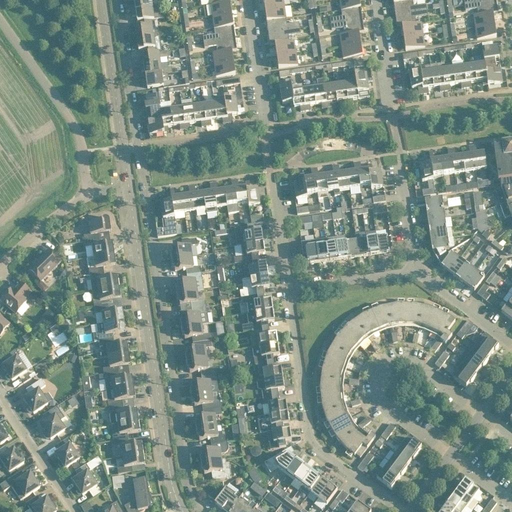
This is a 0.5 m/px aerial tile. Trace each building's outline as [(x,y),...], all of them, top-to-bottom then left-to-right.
[(162,4),(161,0),(144,0),(134,1),(135,7),(130,8),(131,13),(152,10),(152,5),(162,4)] [(284,8),(283,0),(263,0),(265,11),(284,8)] [(361,9),(359,0),(339,0),(341,12),(361,9)] [(414,8),(413,2),(394,4),(395,16),(427,12),(426,6),(414,8)] [(498,14),(496,2),(465,6),(465,12),(478,10),(478,16),(474,17),(493,15),(498,14)] [(232,15),(230,3),(211,6),(212,18),(232,15)] [(286,20),(284,8),(265,11),(267,23),(286,20)] [(362,21),(361,9),(341,12),(342,18),(330,20),(331,25),(362,21)] [(153,16),(152,10),(131,13),(132,18),(137,17),(138,23),(139,23),(151,22),(164,20),(163,14),(153,16)] [(428,17),(427,12),(395,16),(397,28),(402,28),(416,26),(416,25),(415,19),(428,17)] [(234,27),(232,15),(212,18),(214,30),(234,27)] [(495,26),(493,15),(474,17),(475,29),(495,26)] [(287,26),(286,20),(267,23),(268,34),(300,29),(299,24),(287,26)] [(364,33),(362,21),(331,25),(331,31),(344,29),(344,36),(359,33),(359,34),(364,33)] [(153,33),(151,22),(139,23),(140,29),(135,30),(137,40),(159,37),(159,32),(153,33)] [(423,36),(421,24),(416,25),(416,26),(402,28),(404,39),(423,36)] [(496,38),(495,26),(475,29),(477,41),(496,38)] [(235,39),(234,27),(214,30),(215,36),(203,38),(204,43),(235,39)] [(301,35),(300,29),(268,34),(270,47),(275,46),(289,43),(289,37),(301,35)] [(361,45),(359,34),(359,33),(344,36),(340,36),(341,48),(361,45)] [(425,49),(423,36),(404,39),(405,51),(425,49)] [(162,54),(159,37),(137,40),(139,51),(143,51),(144,56),(162,54)] [(237,51),(235,39),(204,43),(204,49),(217,48),(218,54),(232,52),(237,51)] [(294,43),(289,43),(275,46),(277,57),(296,55),(294,43)] [(363,58),(361,45),(341,48),(343,60),(363,58)] [(497,47),(482,49),(484,65),(485,68),(500,65),(497,47)] [(234,64),(232,52),(218,54),(213,54),(214,66),(234,64)] [(162,54),(144,56),(142,57),(143,63),(139,63),(139,68),(160,65),(160,60),(170,59),(169,53),(162,54)] [(419,60),(418,54),(402,56),(403,62),(419,60)] [(298,67),(296,55),(277,57),(278,70),(298,67)] [(236,76),(234,64),(214,66),(216,79),(236,76)] [(161,71),(160,65),(139,68),(140,73),(145,73),(146,79),(168,76),(172,75),(172,69),(161,71)] [(445,92),(442,71),(441,65),(430,67),(434,89),(439,88),(440,93),(445,92)] [(487,86),(485,68),(484,65),(474,66),(477,83),(482,82),(483,87),(487,86)] [(502,84),(500,65),(485,68),(487,86),(502,84)] [(420,74),(421,74),(420,66),(414,67),(415,73),(409,74),(412,90),(418,90),(419,96),(424,95),(420,74)] [(477,83),(474,66),(463,68),(466,89),(471,88),(471,84),(477,83)] [(434,89),(430,67),(424,68),(425,74),(421,74),(420,74),(424,95),(429,95),(428,90),(434,89)] [(466,89),(463,68),(453,70),(455,86),(461,85),(461,90),(466,89)] [(455,86),(453,70),(442,71),(445,92),(450,92),(449,87),(455,86)] [(360,71),(354,71),(355,77),(359,100),(369,98),(366,76),(360,77),(360,71)] [(189,86),(187,73),(181,74),(182,81),(185,81),(185,86),(189,86)] [(169,80),(168,76),(146,79),(147,89),(164,87),(163,81),(169,80)] [(355,77),(345,79),(346,85),(349,106),(354,105),(353,101),(359,100),(355,77)] [(240,79),(222,82),(223,88),(240,85),(240,79)] [(294,103),(291,87),(290,81),(285,81),(286,87),(280,88),(283,105),(293,103),(294,103)] [(327,109),(324,88),(323,81),(317,81),(318,89),(314,90),(316,106),(321,105),(322,110),(327,109)] [(306,112),(303,91),(302,85),(291,87),(294,103),(293,103),(294,109),(300,108),(301,113),(306,112)] [(349,106),(346,85),(335,87),(337,103),(343,102),(343,107),(349,106)] [(337,103),(335,87),(324,88),(327,109),(332,108),(332,104),(337,103)] [(316,106),(314,90),(303,91),(306,112),(311,111),(310,107),(316,106)] [(229,95),(224,95),(223,95),(225,103),(228,124),(233,124),(232,117),(238,116),(236,100),(230,101),(229,95)] [(161,115),(161,113),(159,97),(144,99),(147,117),(161,115)] [(225,103),(214,105),(217,122),(222,121),(223,125),(228,124),(225,103)] [(217,122),(214,105),(204,106),(207,127),(212,127),(211,122),(217,122)] [(207,127),(204,106),(193,108),(195,125),(201,124),(202,128),(207,127)] [(195,125),(193,108),(182,110),(185,131),(190,130),(190,125),(195,125)] [(185,131),(182,110),(172,111),(174,128),(180,127),(180,131),(185,131)] [(174,128),(172,111),(161,113),(161,115),(164,134),(169,133),(168,129),(174,128)] [(164,134),(161,115),(147,117),(149,136),(164,134)] [(511,143),(502,144),(502,148),(494,150),(496,167),(505,166),(504,163),(511,161),(511,143)] [(476,172),(472,147),(469,148),(470,156),(463,157),(465,173),(476,172)] [(487,170),(484,154),(476,155),(475,147),(472,147),(476,172),(487,170)] [(465,173),(463,157),(455,158),(454,150),(451,151),(454,175),(465,173)] [(454,175),(451,151),(447,151),(449,159),(441,160),(443,176),(454,175)] [(443,176),(441,160),(434,161),(432,153),(429,154),(433,178),(443,176)] [(433,178),(429,154),(429,158),(426,158),(427,166),(420,167),(422,183),(428,182),(429,191),(422,192),(423,198),(435,196),(433,178)] [(511,179),(511,161),(504,163),(505,166),(496,167),(498,182),(511,179)] [(355,172),(347,173),(350,190),(351,197),(361,195),(360,188),(357,164),(354,164),(355,172)] [(371,187),(368,170),(361,171),(360,164),(357,164),(360,188),(371,187)] [(371,166),(368,166),(368,170),(371,187),(371,190),(382,189),(380,173),(373,174),(371,166)] [(339,191),(335,167),(332,168),(333,175),(326,176),(328,193),(339,191)] [(350,190),(347,173),(340,175),(339,167),(335,167),(339,191),(350,190)] [(318,194),(314,170),(311,171),(312,179),(305,180),(307,196),(318,194)] [(328,193),(326,176),(318,177),(317,170),(314,170),(318,194),(328,193)] [(307,200),(307,196),(305,180),(304,175),(300,176),(301,184),(294,185),(296,201),(307,200)] [(511,179),(498,182),(501,182),(502,192),(511,190),(511,179)] [(248,204),(246,188),(239,189),(238,181),(234,182),(238,206),(248,204)] [(232,190),(225,191),(227,208),(228,215),(239,214),(238,206),(234,182),(231,182),(232,190)] [(264,190),(250,191),(249,183),(245,184),(246,188),(248,204),(249,208),(260,207),(259,201),(265,200),(264,190)] [(227,208),(225,191),(217,192),(216,184),(213,185),(217,209),(227,208)] [(211,193),(203,194),(206,211),(206,215),(217,213),(217,209),(213,185),(210,185),(211,193)] [(206,211),(203,194),(196,195),(195,187),(192,188),(195,212),(206,211)] [(195,212),(192,188),(188,188),(189,196),(182,197),(184,214),(195,212)] [(184,214),(182,197),(175,198),(173,190),(170,191),(171,195),(173,215),(174,215),(184,214)] [(511,202),(511,190),(502,192),(495,192),(498,201),(500,206),(511,202)] [(483,207),(481,194),(473,195),(475,208),(475,214),(479,214),(479,207),(483,207)] [(173,215),(171,195),(167,195),(168,203),(161,204),(163,221),(165,220),(166,228),(156,230),(158,239),(177,236),(174,219),(175,219),(174,215),(173,215)] [(448,198),(442,199),(425,202),(426,206),(426,212),(443,210),(449,209),(448,198)] [(511,202),(500,206),(505,220),(511,217),(511,216),(511,202)] [(386,208),(372,210),(373,216),(387,214),(386,208)] [(343,221),(342,214),(342,210),(336,211),(337,215),(332,216),(333,222),(343,221)] [(445,220),(443,210),(426,212),(427,218),(429,217),(429,219),(428,220),(429,222),(445,220)] [(263,216),(250,218),(252,226),(264,224),(263,216)] [(111,233),(110,222),(109,221),(109,220),(108,219),(107,219),(106,218),(105,218),(104,219),(103,219),(103,220),(102,221),(102,222),(102,223),(89,225),(91,236),(84,237),(85,243),(99,241),(98,235),(111,233)] [(313,225),(312,218),(298,220),(299,227),(313,225)] [(446,230),(445,220),(429,222),(429,225),(430,225),(430,226),(428,227),(429,232),(446,230)] [(255,234),(254,227),(238,230),(236,230),(239,247),(241,247),(263,244),(262,233),(255,234)] [(448,240),(446,230),(429,232),(430,238),(432,238),(432,240),(431,240),(431,242),(448,240)] [(379,256),(377,239),(376,233),(366,235),(369,258),(379,256)] [(369,258),(366,235),(366,234),(355,236),(356,242),(357,242),(359,258),(359,259),(369,258)] [(349,261),(346,244),(345,237),(335,239),(339,262),(349,261)] [(387,238),(377,239),(379,256),(389,255),(387,238)] [(339,262),(335,239),(325,240),(329,263),(339,262)] [(453,239),(448,240),(431,242),(432,245),(433,245),(433,247),(431,247),(432,253),(437,260),(446,255),(444,251),(449,250),(455,248),(453,239)] [(329,263),(325,240),(315,242),(316,248),(318,265),(329,263)] [(100,246),(99,241),(85,243),(85,249),(92,248),(94,258),(114,255),(113,244),(100,246)] [(170,254),(171,261),(192,258),(190,248),(197,247),(196,241),(182,242),(183,248),(172,250),(172,254),(170,254)] [(318,265),(316,248),(315,242),(301,244),(303,256),(306,255),(308,266),(318,265)] [(357,242),(356,242),(346,244),(349,261),(359,259),(359,258),(357,242)] [(265,255),(263,244),(241,247),(242,258),(234,259),(235,265),(243,264),(259,262),(258,256),(265,255)] [(49,251),(49,252),(50,253),(42,261),(41,259),(29,271),(41,283),(61,263),(49,251)] [(450,273),(460,260),(451,254),(448,258),(446,255),(437,260),(441,268),(446,271),(447,270),(449,271),(448,272),(450,273)] [(114,255),(94,258),(87,259),(89,276),(104,274),(103,268),(116,266),(114,255)] [(193,269),(192,258),(171,261),(172,268),(174,268),(175,272),(186,270),(187,276),(201,274),(200,268),(193,269)] [(458,280),(468,266),(460,260),(450,273),(452,275),(453,274),(454,275),(453,277),(458,280)] [(260,268),(259,262),(243,264),(246,281),(268,278),(267,267),(260,268)] [(466,286),(476,273),(468,266),(458,280),(462,283),(463,282),(465,283),(464,284),(466,286)] [(474,292),(484,279),(476,273),(466,286),(468,287),(469,286),(471,287),(469,289),(474,292)] [(105,280),(104,274),(89,276),(92,293),(119,289),(118,278),(105,280)] [(204,291),(203,285),(201,274),(187,276),(188,282),(177,284),(177,288),(175,288),(176,295),(197,292),(204,291)] [(268,278),(246,281),(242,281),(244,292),(241,293),(242,299),(264,296),(263,290),(270,289),(268,278)] [(24,301),(31,293),(20,284),(13,292),(11,290),(8,294),(6,294),(3,297),(3,299),(1,303),(16,315),(26,303),(24,301)] [(486,294),(488,291),(489,290),(484,286),(477,296),(486,302),(490,297),(486,294)] [(121,300),(119,289),(92,293),(94,309),(109,307),(108,302),(121,300)] [(198,303),(197,292),(176,295),(177,302),(179,302),(180,306),(191,304),(192,310),(206,308),(205,302),(198,303)] [(265,302),(264,296),(242,299),(243,305),(247,305),(249,315),(273,312),(271,301),(265,302)] [(511,321),(511,308),(508,305),(501,314),(511,321)] [(405,326),(406,306),(397,306),(388,308),(392,327),(396,326),(405,326)] [(419,327),(423,308),(415,306),(406,306),(405,326),(415,326),(419,327)] [(109,313),(109,307),(94,309),(95,315),(102,314),(104,325),(124,322),(122,311),(109,313)] [(209,325),(206,308),(192,310),(193,316),(182,318),(182,322),(180,322),(181,329),(202,326),(209,325)] [(392,327),(388,308),(380,309),(372,313),(375,320),(379,331),(388,327),(392,327)] [(436,320),(440,314),(432,310),(423,308),(419,327),(423,328),(431,332),(436,320)] [(275,323),(273,312),(249,315),(247,315),(249,326),(242,327),(243,333),(253,332),(269,330),(268,324),(275,323)] [(375,320),(372,313),(363,316),(356,321),(367,337),(371,335),(379,331),(375,320)] [(448,317),(447,317),(440,314),(436,320),(431,332),(440,336),(443,338),(440,342),(443,344),(445,346),(452,337),(448,333),(455,323),(448,317)] [(0,317),(0,336),(9,326),(0,317)] [(48,328),(53,321),(47,317),(42,324),(48,328)] [(367,337),(356,321),(349,326),(343,333),(358,346),(364,339),(367,337)] [(98,334),(93,335),(95,343),(99,343),(114,341),(113,335),(126,333),(124,322),(104,325),(97,326),(98,334)] [(465,337),(473,326),(468,322),(460,333),(465,337)] [(203,337),(202,326),(181,329),(182,336),(184,336),(185,340),(195,338),(203,337)] [(270,336),(269,330),(253,332),(255,349),(256,349),(278,346),(276,335),(270,336)] [(358,346),(343,333),(337,339),(332,347),(349,357),(351,353),(358,346)] [(203,337),(195,338),(196,344),(211,342),(210,335),(203,337)] [(485,335),(483,338),(481,336),(474,344),(477,346),(491,357),(495,350),(496,351),(498,348),(494,345),(494,346),(491,344),(493,341),(485,335)] [(114,341),(99,343),(100,348),(103,348),(105,359),(108,358),(129,355),(127,344),(114,346),(114,341)] [(212,348),(211,342),(196,344),(197,350),(205,349),(212,348)] [(279,357),(278,346),(256,349),(255,349),(253,349),(255,367),(258,366),(274,364),(273,358),(279,357)] [(486,363),(491,357),(477,346),(471,354),(486,365),(487,363),(486,363)] [(349,357),(332,347),(328,354),(325,363),(344,369),(347,360),(349,357)] [(185,356),(186,363),(207,360),(205,349),(197,350),(186,352),(187,355),(185,356)] [(16,351),(5,358),(9,364),(3,368),(7,374),(6,375),(6,377),(8,381),(10,381),(11,381),(12,382),(27,373),(17,359),(20,357),(16,351)] [(479,373),(482,368),(483,367),(484,368),(486,365),(471,354),(466,351),(460,359),(461,360),(479,373)] [(130,366),(129,355),(108,358),(110,369),(103,370),(104,376),(118,374),(117,368),(130,366)] [(440,370),(447,361),(441,357),(435,366),(440,370)] [(208,371),(207,360),(186,363),(187,370),(189,370),(190,374),(201,372),(202,378),(216,376),(215,370),(208,371)] [(461,360),(455,368),(457,369),(473,382),(475,380),(474,379),(479,373),(461,360)] [(341,378),(344,369),(325,363),(322,371),(321,380),(340,382),(341,378)] [(275,370),(274,364),(258,366),(260,378),(264,377),(265,382),(283,380),(281,369),(275,370)] [(466,389),(470,385),(471,383),(472,384),(473,382),(457,369),(450,378),(466,389)] [(119,379),(118,374),(104,376),(99,377),(100,382),(105,381),(106,392),(134,389),(132,377),(119,379)] [(192,389),(190,390),(191,397),(211,394),(218,393),(217,382),(216,376),(202,378),(203,384),(191,385),(192,389)] [(89,378),(82,379),(84,394),(91,393),(89,378)] [(284,391),(283,380),(265,382),(257,383),(257,384),(258,384),(259,390),(261,390),(263,400),(279,398),(278,392),(284,391)] [(340,386),(340,382),(321,380),(320,389),(321,397),(341,396),(340,386)] [(39,391),(41,390),(46,387),(42,381),(27,391),(31,396),(24,401),(29,407),(27,408),(27,410),(29,414),(32,414),(33,413),(34,415),(48,405),(39,391)] [(135,400),(134,389),(106,392),(109,409),(123,407),(122,401),(135,400)] [(212,399),(211,394),(191,397),(192,404),(194,404),(195,407),(205,406),(206,412),(220,410),(219,398),(212,399)] [(342,405),(341,396),(321,397),(322,406),(324,415),(343,409),(342,405)] [(279,398),(263,400),(264,407),(268,406),(270,416),(288,414),(286,403),(280,404),(279,398)] [(124,413),(123,407),(109,409),(111,426),(114,425),(139,422),(137,411),(124,413)] [(65,431),(59,423),(64,419),(57,408),(44,417),(47,422),(41,426),(46,433),(44,434),(44,436),(46,440),(49,440),(50,439),(51,441),(65,431)] [(331,431),(349,421),(344,413),(343,409),(324,415),(327,423),(331,431)] [(216,428),(215,417),(221,416),(220,410),(206,412),(207,418),(196,419),(197,423),(195,423),(196,431),(216,428)] [(264,417),(257,418),(259,435),(268,434),(284,432),(283,426),(289,425),(288,414),(270,416),(264,417)] [(341,445),(356,432),(353,429),(349,421),(331,431),(336,439),(341,445)] [(116,436),(113,437),(113,442),(128,440),(127,435),(140,433),(139,422),(114,425),(116,436)] [(390,425),(384,434),(389,438),(396,429),(390,425)] [(4,432),(3,432),(0,428),(0,446),(8,441),(7,439),(8,439),(9,436),(7,433),(4,432)] [(216,428),(196,431),(197,438),(199,437),(199,441),(210,440),(211,446),(226,443),(225,437),(222,438),(222,433),(217,434),(216,428)] [(246,429),(239,430),(240,438),(247,437),(246,429)] [(290,431),(284,432),(268,434),(270,452),(286,449),(285,443),(292,442),(290,431)] [(376,439),(371,435),(366,431),(361,437),(359,435),(356,432),(341,445),(347,452),(355,457),(356,456),(360,459),(376,439)] [(62,451),(56,455),(60,462),(59,462),(58,465),(61,469),(63,469),(64,468),(65,470),(79,460),(70,446),(73,445),(69,439),(58,446),(62,451)] [(408,439),(401,447),(416,458),(418,456),(417,455),(422,449),(408,439)] [(129,446),(128,440),(113,442),(114,448),(121,447),(123,458),(143,455),(142,444),(129,446)] [(220,455),(224,455),(225,455),(226,454),(227,454),(227,453),(228,453),(228,452),(228,451),(228,450),(227,443),(226,443),(211,446),(212,452),(201,453),(202,457),(200,457),(201,464),(221,461),(220,455)] [(414,460),(415,460),(416,458),(401,447),(395,455),(409,466),(414,460)] [(19,456),(18,456),(14,450),(8,454),(4,449),(0,451),(0,460),(9,474),(24,464),(23,463),(24,462),(24,460),(22,456),(19,456)] [(405,472),(409,466),(395,455),(391,452),(385,460),(404,475),(406,472),(405,472)] [(286,460),(283,454),(272,460),(264,464),(270,474),(278,469),(286,475),(296,461),(294,460),(293,461),(290,458),(286,460)] [(145,466),(143,455),(123,458),(124,469),(117,470),(118,476),(133,474),(132,468),(145,466)] [(52,456),(42,458),(44,465),(54,462),(52,456)] [(363,474),(371,462),(366,459),(359,467),(357,470),(363,474)] [(402,477),(404,475),(385,460),(378,468),(380,470),(383,472),(397,482),(401,476),(402,477)] [(221,461),(201,464),(202,472),(204,471),(204,475),(212,474),(212,478),(215,478),(216,481),(231,479),(229,465),(225,465),(225,461),(221,461)] [(294,482),(305,467),(300,464),(299,465),(297,464),(298,463),(296,461),(286,475),(294,482)] [(79,478),(73,482),(78,489),(76,490),(76,492),(78,495),(81,496),(82,495),(83,497),(97,487),(88,473),(90,472),(87,466),(76,472),(79,478)] [(302,488),(312,474),(310,472),(309,473),(308,472),(309,470),(305,467),(294,482),(302,488)] [(392,488),(397,482),(383,472),(380,470),(375,476),(378,478),(377,480),(387,488),(391,492),(393,489),(392,488)] [(36,481),(35,481),(30,475),(24,479),(20,473),(0,486),(4,493),(11,488),(21,502),(40,489),(39,487),(40,487),(40,484),(38,481),(36,481)] [(302,488),(300,490),(308,496),(310,493),(321,479),(316,476),(315,477),(314,476),(314,475),(312,474),(302,488)] [(125,477),(112,479),(113,486),(125,484),(125,477)] [(318,500),(329,486),(327,484),(326,485),(324,484),(325,483),(321,479),(310,493),(318,500)] [(131,505),(124,508),(126,511),(144,511),(145,511),(146,510),(146,509),(147,508),(147,507),(148,507),(148,508),(149,508),(149,509),(150,509),(151,509),(152,509),(153,509),(153,508),(153,507),(154,507),(154,506),(153,506),(152,504),(152,500),(150,500),(147,480),(146,480),(147,482),(134,484),(137,506),(132,507),(131,505)] [(465,482),(462,487),(461,488),(460,487),(458,490),(473,501),(479,492),(465,482)] [(327,506),(337,492),(333,488),(332,490),(330,488),(331,487),(329,486),(318,500),(327,506)] [(216,503),(226,489),(223,488),(207,497),(216,503)] [(232,511),(241,501),(243,497),(242,498),(237,494),(236,497),(226,489),(216,503),(214,505),(222,510),(223,508),(228,511),(232,511)] [(471,511),(478,504),(473,501),(458,490),(456,492),(458,492),(453,498),(471,511)] [(342,506),(349,497),(342,492),(336,501),(339,503),(342,506)] [(52,505),(51,506),(47,499),(41,504),(37,498),(26,505),(30,511),(56,511),(57,509),(54,505),(52,505)] [(471,511),(453,498),(448,505),(447,504),(446,506),(454,511),(471,511)] [(254,511),(255,511),(258,508),(257,508),(257,509),(252,505),(250,507),(241,501),(232,511),(254,511)] [(488,511),(491,511),(497,505),(492,501),(485,510),(488,511)] [(122,511),(117,503),(111,507),(112,509),(107,511),(122,511)] [(369,511),(358,503),(351,511),(369,511)]
